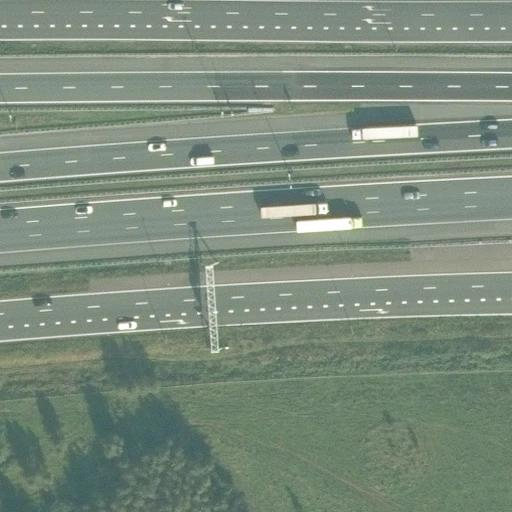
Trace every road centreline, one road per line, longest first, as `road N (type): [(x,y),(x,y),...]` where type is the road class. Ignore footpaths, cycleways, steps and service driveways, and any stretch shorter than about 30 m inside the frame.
road 1 (motorway): [(511,133),(0,164)]
road 2 (trunk): [(0,317),(511,287)]
road 3 (motorway): [(0,233),(511,203)]
road 4 (motorway): [(511,100),(298,88),(0,92)]
road 5 (trunk): [(511,13),(0,16)]
